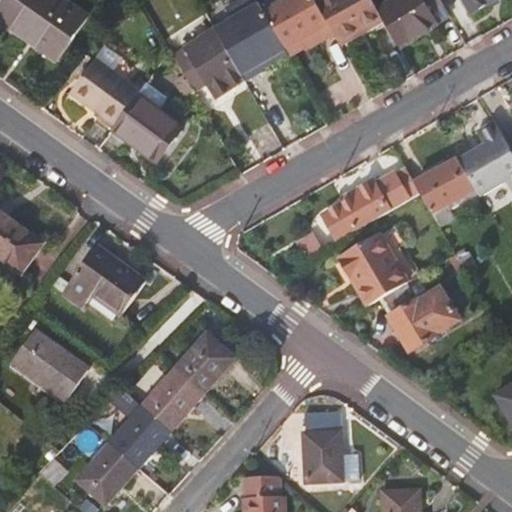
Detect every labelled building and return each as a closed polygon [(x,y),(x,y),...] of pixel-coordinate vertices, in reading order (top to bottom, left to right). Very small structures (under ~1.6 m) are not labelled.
[(8,0),(0,12),(0,16),(28,36),(53,0),(8,0)] [(68,0),(53,0),(28,36),(59,59),(89,15),(68,0)] [(302,0),(275,16),(268,19),(294,65),(307,56),(310,60),(338,43),(338,42),(316,4),(313,0),(302,0)] [(371,0),(322,0),(316,4),(338,42),(354,33),(352,29),(361,23),(364,28),(382,18),(377,11),(371,0)] [(382,18),(399,48),(450,19),(439,0),(395,0),(377,11),(382,18)] [(461,0),(469,14),(494,0),(461,0)] [(232,60),(215,31),(187,47),(214,96),(241,81),(230,61),(232,60)] [(266,64),(256,46),(240,56),(250,73),(266,64)] [(69,99),(113,130),(138,98),(139,96),(94,64),(69,99)] [(138,98),(113,130),(157,162),(181,129),(138,98)] [(262,114),(274,134),(285,127),(274,107),(262,114)] [(479,191),(482,196),(507,182),(511,189),(511,152),(495,122),(478,132),(485,144),(461,159),(462,161),(479,191)] [(423,194),(436,216),(479,191),(462,161),(418,186),(423,194)] [(325,213),(341,241),(423,194),(418,186),(407,168),(377,185),(373,179),(356,188),(359,195),(343,203),(325,213)] [(340,198),(343,203),(359,195),(356,188),(343,196),(340,198)] [(0,257),(11,265),(31,237),(0,213),(0,257)] [(40,243),(31,237),(11,265),(19,271),(40,243)] [(387,302),(411,288),(383,239),(345,260),(356,281),(363,277),(380,306),(387,302)] [(84,262),(133,298),(144,283),(96,246),(84,262)] [(119,317),(133,298),(84,262),(61,292),(80,307),(90,296),(119,317)] [(356,281),(373,310),(380,306),(363,277),(356,281)] [(422,308),(411,288),(387,302),(397,319),(394,321),(414,355),(441,340),(440,337),(461,324),(445,295),(422,308)] [(66,400),(88,372),(37,330),(15,359),(66,400)] [(176,371),(203,396),(234,361),(206,336),(176,371)] [(171,433),(203,396),(176,371),(143,408),(171,433)] [(511,427),(511,384),(492,396),(510,429),(511,427)] [(143,408),(120,388),(108,401),(132,422),(110,447),(138,471),(171,433),(143,408)] [(305,484),(340,483),(339,456),(338,414),(307,415),(307,435),(304,435),(305,484)] [(106,507),(138,471),(110,447),(80,484),(106,507)] [(339,456),(340,483),(357,482),(357,457),(339,456)] [(279,487),(271,479),(244,480),(245,511),(281,511),(281,498),(279,498),(279,487)] [(421,511),(420,489),(382,491),(382,511),(421,511)]
